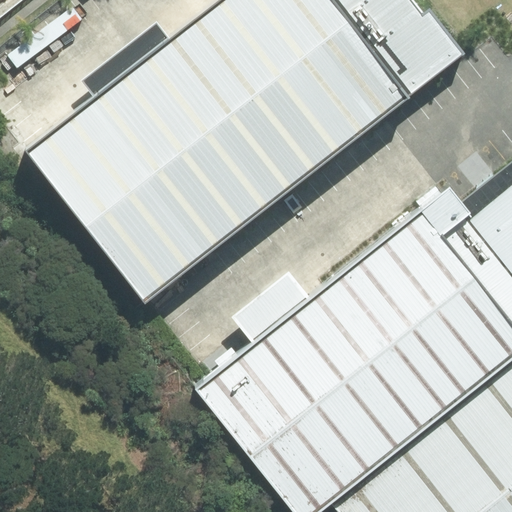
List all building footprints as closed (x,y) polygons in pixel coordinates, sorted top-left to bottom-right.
[(96,92),(30,143),(149,294),(411,90),(467,47),(433,4),(426,10),(418,0),(214,0),(170,35),(96,92)] [(83,75),(96,92),(170,35),(158,19),(83,75)] [(194,384),(297,511),(315,511),(334,497),(511,354),(511,157),(466,194),(452,177),(421,202),(309,291),(253,336),(194,384)] [(290,267),(233,311),(253,336),(309,291),(290,267)] [(511,511),(511,354),(334,497),(345,511),(511,511)]
